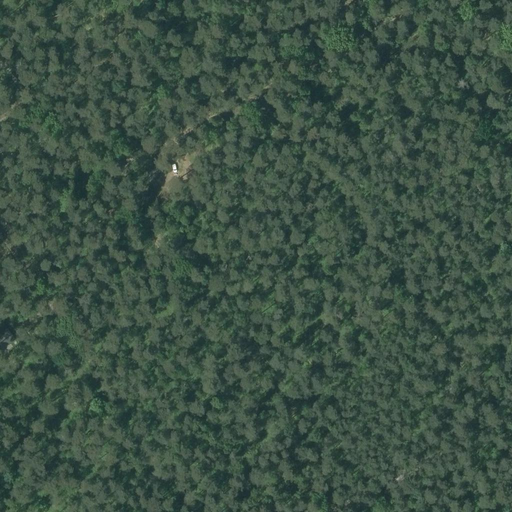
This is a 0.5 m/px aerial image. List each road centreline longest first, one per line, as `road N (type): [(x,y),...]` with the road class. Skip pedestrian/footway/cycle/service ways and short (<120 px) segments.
road 1 (track): [(0,229),(427,0)]
road 2 (track): [(511,408),(320,511)]
road 3 (track): [(0,62),(98,176)]
